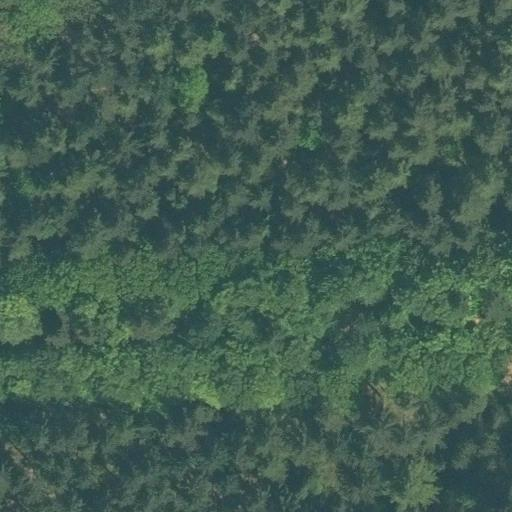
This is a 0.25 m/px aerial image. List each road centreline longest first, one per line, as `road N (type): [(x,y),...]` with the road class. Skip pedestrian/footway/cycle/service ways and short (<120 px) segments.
road 1 (track): [(0,281),(511,255)]
road 2 (track): [(0,345),(511,323)]
